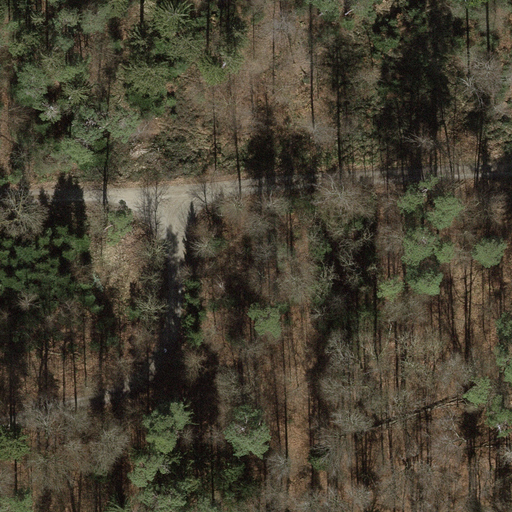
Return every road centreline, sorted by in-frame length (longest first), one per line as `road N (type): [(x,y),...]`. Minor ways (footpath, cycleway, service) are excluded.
road 1 (track): [(0,423),(130,392),(156,373),(172,346),(167,197)]
road 2 (track): [(167,197),(511,167)]
road 3 (track): [(0,200),(167,197)]
